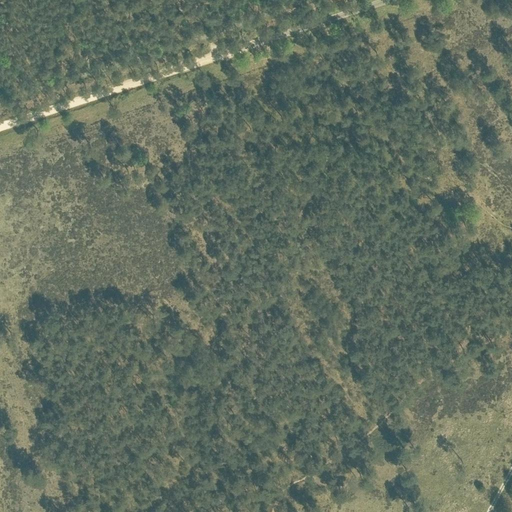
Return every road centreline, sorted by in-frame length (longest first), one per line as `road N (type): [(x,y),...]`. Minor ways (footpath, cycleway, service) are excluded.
road 1 (track): [(0,124),(262,40)]
road 2 (unclassified): [(262,40),(381,0)]
